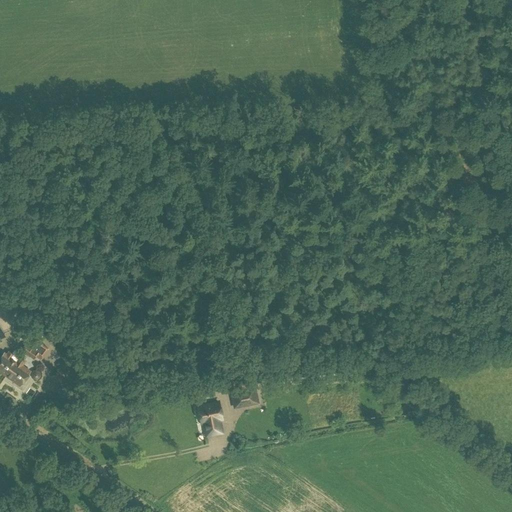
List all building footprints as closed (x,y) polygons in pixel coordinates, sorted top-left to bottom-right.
[(22,321),(14,333),(26,343),(21,351),(30,357),(34,360),(37,357),(40,360),(48,348),(40,343),(42,340),(38,338),(35,335),(38,332),(22,321)] [(0,358),(0,372),(5,376),(19,386),(30,371),(22,365),(25,361),(23,360),(24,358),(19,355),(17,358),(18,358),(16,361),(4,353),(0,358)] [(73,390),(60,367),(56,370),(57,372),(51,376),(54,382),(56,381),(61,390),(59,391),(62,397),(73,390)] [(257,403),(254,386),(231,391),(233,403),(241,401),(242,406),(257,403)] [(218,426),(217,420),(221,419),(218,402),(197,406),(201,423),(203,423),(206,435),(221,432),(220,426),(218,426)]
